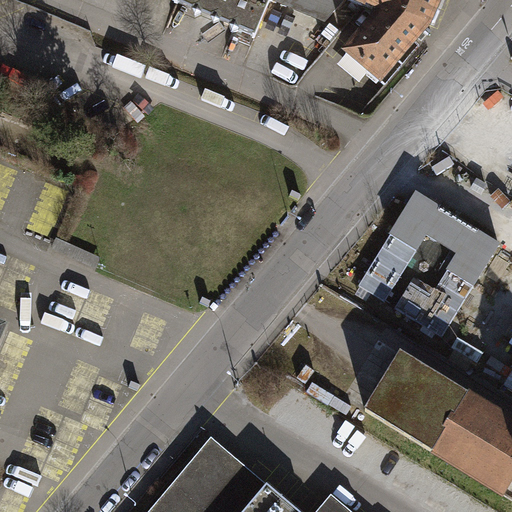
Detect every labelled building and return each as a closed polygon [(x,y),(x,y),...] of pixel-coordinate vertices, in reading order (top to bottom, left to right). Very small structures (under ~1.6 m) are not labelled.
[(270,0),(177,0),(176,4),(255,37),(270,0)] [(271,0),(326,22),(343,0),(349,0),(362,6),(364,0),(271,0)] [(364,0),(362,6),(364,7),(365,4),(384,12),(372,28),(370,27),(347,54),(381,82),(428,26),(439,0),(364,0)] [(396,309),(442,337),(499,245),(417,194),(360,287),(386,303),(427,236),(458,255),(432,296),(412,283),(396,309)] [(511,422),(401,354),(365,411),(511,501),(511,422)] [(298,511),(212,439),(149,511),(350,511),(331,496),(317,511),(298,511)]
